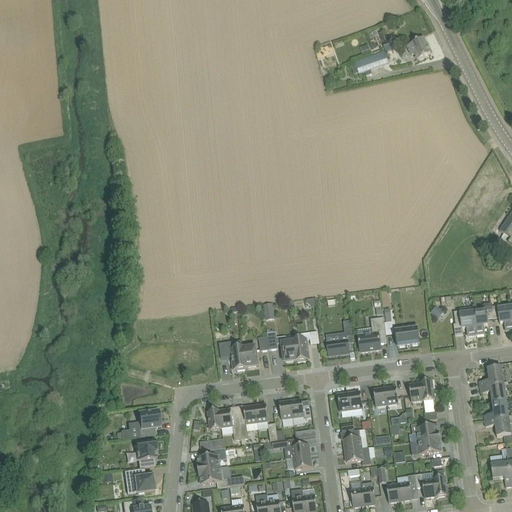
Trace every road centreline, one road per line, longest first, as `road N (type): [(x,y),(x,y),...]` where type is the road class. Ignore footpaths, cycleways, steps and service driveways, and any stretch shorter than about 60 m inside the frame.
road 1 (residential): [(317,377),(188,397),(170,511)]
road 2 (secondary): [(511,146),(433,0)]
road 3 (residential): [(473,511),(451,360)]
road 4 (residential): [(317,377),(336,511)]
road 5 (residential): [(451,360),(317,377)]
